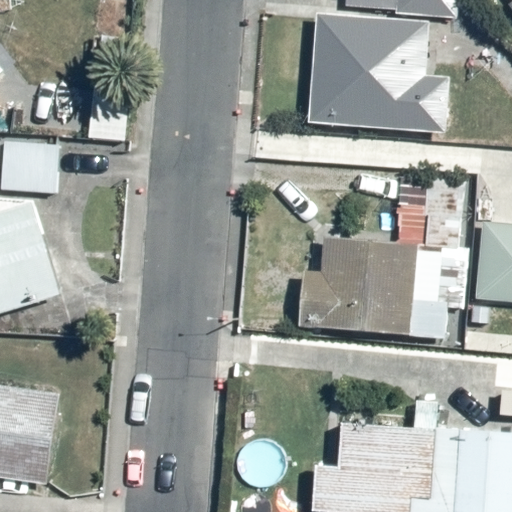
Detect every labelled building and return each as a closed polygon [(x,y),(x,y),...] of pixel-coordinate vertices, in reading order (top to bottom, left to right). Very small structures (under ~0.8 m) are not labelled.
[(432,21),(319,15),(313,121),(448,132),(451,81),(429,79),(432,21)] [(133,97),(15,86),(11,133),(129,143),(133,97)] [(0,313),(69,294),(39,202),(4,212),(0,201),(0,313)] [(511,224),(486,222),(480,299),(511,301),(511,224)] [(470,248),(325,237),(322,274),(305,273),(301,328),(448,340),(450,310),(465,311),(470,248)] [(0,476),(53,484),(66,393),(0,384),(0,476)] [(317,466),(314,511),(511,511),(511,433),(345,423),(342,467),(317,466)]
